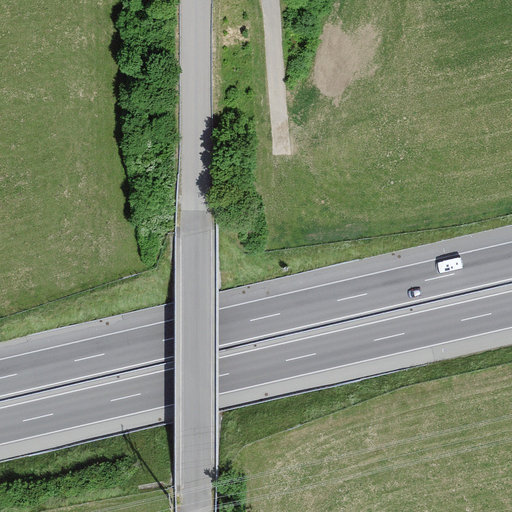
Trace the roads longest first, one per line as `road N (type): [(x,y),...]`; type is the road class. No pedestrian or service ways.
road 1 (motorway): [(0,425),(511,307)]
road 2 (motorway): [(511,259),(0,376)]
road 3 (residential): [(196,0),(195,511)]
road 4 (track): [(282,152),(269,0)]
